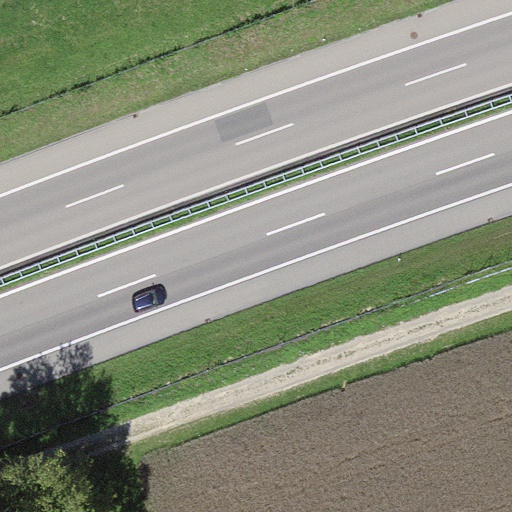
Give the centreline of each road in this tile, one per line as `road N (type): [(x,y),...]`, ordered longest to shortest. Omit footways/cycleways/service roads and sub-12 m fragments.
road 1 (motorway): [(0,335),(511,149)]
road 2 (track): [(0,483),(511,299)]
road 3 (motorway): [(511,51),(0,234)]
